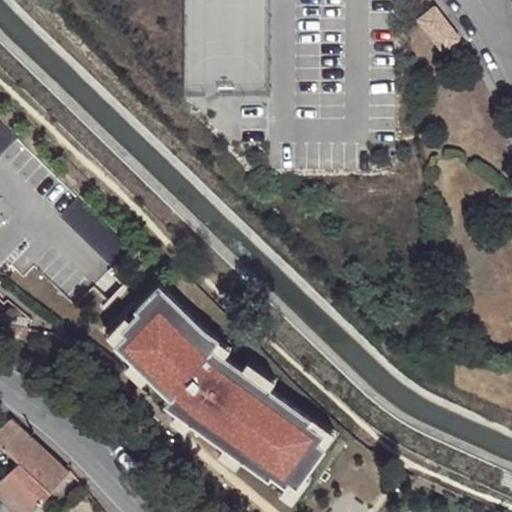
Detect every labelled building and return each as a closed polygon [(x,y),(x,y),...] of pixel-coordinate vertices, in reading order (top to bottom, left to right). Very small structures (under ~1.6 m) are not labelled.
[(418,16),(429,32),(446,19),(434,4),(418,16)] [(442,48),(459,36),(446,19),(429,32),(442,48)] [(204,329),(159,285),(136,308),(139,311),(130,320),(122,329),(126,333),(116,343),(132,359),(149,375),(171,398),(166,403),(225,445),(244,459),(269,477),(272,474),(286,484),(288,480),(295,485),(304,473),(323,446),(316,441),(322,433),(307,422),(310,418),(269,389),(240,368),(223,356),(211,348),(220,340),(204,329)] [(122,329),(130,320),(126,316),(107,336),(116,343),(126,333),(122,329)] [(229,348),(220,340),(211,348),(223,356),(229,348)] [(149,375),(132,359),(124,367),(141,383),(149,375)] [(240,368),(269,389),(275,379),(247,359),(240,368)] [(335,433),(312,416),(310,418),(307,422),(322,433),(316,441),(323,446),(325,448),(335,433)] [(69,474),(10,419),(0,427),(0,440),(20,459),(30,468),(16,483),(39,504),(54,490),(69,474)] [(244,459),(225,445),(218,454),(237,468),(244,459)] [(0,493),(15,511),(31,511),(39,504),(16,483),(30,468),(20,459),(0,479),(0,493)] [(288,480),(286,484),(281,491),(293,501),(310,477),(304,473),(295,485),(288,480)]
